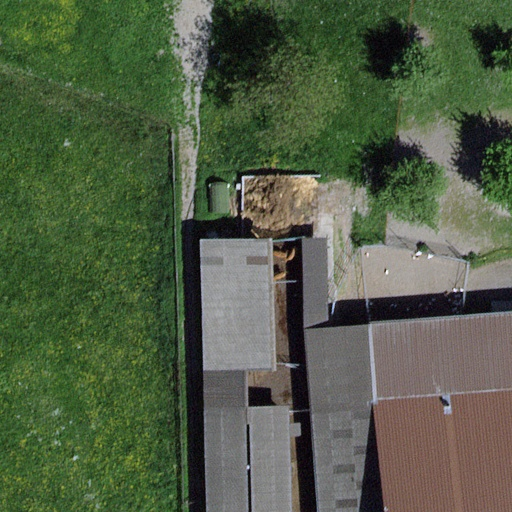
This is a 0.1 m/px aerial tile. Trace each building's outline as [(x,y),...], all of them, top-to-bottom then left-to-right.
[(330,296),(327,223),(305,224),(308,297),(330,296)] [(202,243),(204,371),(251,370),(276,370),(274,242),(202,243)] [(511,511),(511,317),(311,333),(324,511),(511,511)] [(251,370),(204,371),(204,412),(251,411),(251,370)] [(251,411),(204,412),(206,511),(292,511),(290,410),(251,411)]
